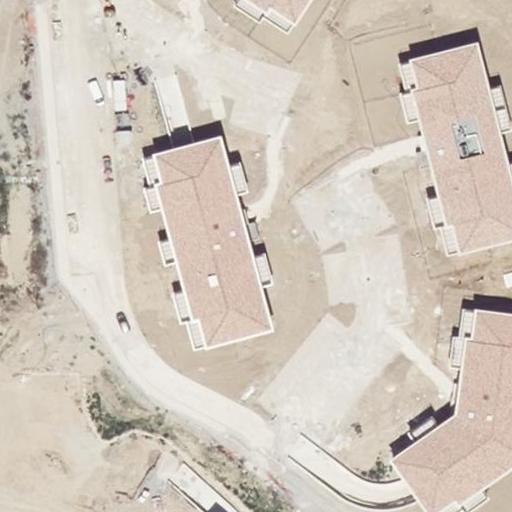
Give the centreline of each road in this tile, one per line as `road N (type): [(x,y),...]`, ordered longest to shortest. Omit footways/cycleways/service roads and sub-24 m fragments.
road 1 (residential): [(77,15),(104,271),(132,354),(261,456)]
road 2 (residential): [(261,456),(377,315),(367,243),(341,197)]
road 3 (residential): [(77,15),(126,21),(264,93)]
